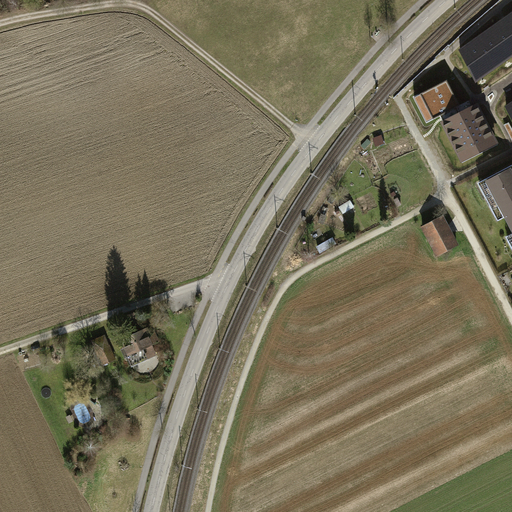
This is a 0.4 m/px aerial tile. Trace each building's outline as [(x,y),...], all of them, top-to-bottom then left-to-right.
[(511,15),(506,18),(511,29),(488,41),(486,37),(461,50),(472,71),(486,64),(487,67),(498,61),(495,55),(502,51),(503,54),(511,49),(511,15)] [(447,80),(420,94),(433,119),(460,106),(447,80)] [(443,123),(460,156),(494,138),(477,105),(443,123)] [(511,168),(485,183),(492,195),(495,194),(498,200),(495,202),(502,215),(505,213),(511,225),(511,168)] [(351,201),(340,207),(343,213),(354,206),(351,201)] [(423,226),(438,255),(457,245),(442,216),(423,226)] [(125,339),(130,353),(152,344),(147,330),(125,339)] [(105,336),(93,341),(104,364),(115,359),(105,336)]
